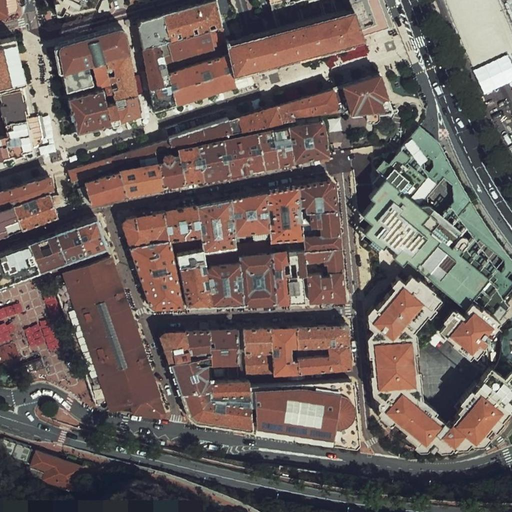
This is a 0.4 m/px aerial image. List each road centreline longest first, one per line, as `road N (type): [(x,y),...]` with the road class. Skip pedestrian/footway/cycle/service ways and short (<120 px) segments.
road 1 (residential): [(143,318),(103,206),(344,165),(356,310)]
road 2 (residential): [(28,424),(260,488),(422,511)]
road 3 (secondary): [(114,511),(252,456),(353,463)]
road 4 (residential): [(143,318),(356,310)]
road 5 (secondary): [(173,432),(353,463)]
road 6 (residential): [(356,310),(372,440),(402,470)]
road 7 (secondary): [(467,146),(409,0)]
road 8 (secondary): [(389,511),(511,438)]
road 9 (residential): [(37,36),(170,0)]
road 10 (secondary): [(45,395),(93,419),(173,432)]
road 11 (residential): [(173,432),(174,404),(143,318)]
